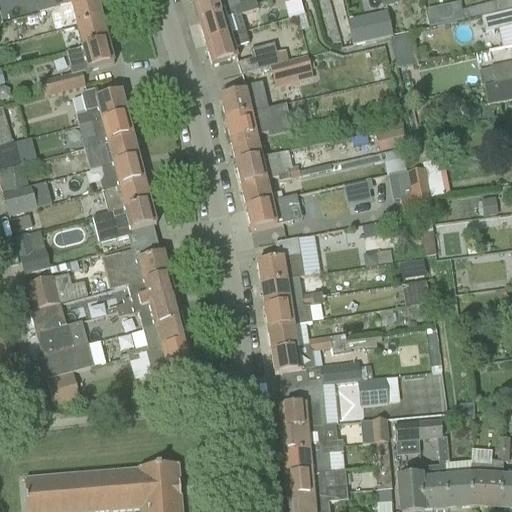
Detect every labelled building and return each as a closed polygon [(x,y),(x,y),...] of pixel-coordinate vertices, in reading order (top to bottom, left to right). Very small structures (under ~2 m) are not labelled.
[(49,0),(53,12),(95,1),(95,0),(49,0)] [(235,0),(204,0),(191,4),(198,26),(223,18),(235,14),(236,20),(246,17),(244,7),(238,9),(235,0)] [(381,0),(383,9),(396,6),(394,0),(381,0)] [(511,0),(461,13),(464,23),(511,10),(511,0)] [(63,28),(42,33),(45,44),(65,38),(64,33),(74,30),(101,23),(95,1),(53,12),(53,13),(58,11),(63,28)] [(254,4),(244,7),(246,17),(256,14),(254,4)] [(459,6),(450,7),(454,25),(462,23),(459,6)] [(511,13),(481,21),(485,36),(511,28),(511,13)] [(386,16),(346,25),(352,49),(391,40),(386,16)] [(223,18),(198,26),(204,48),(229,40),(223,18)] [(107,45),(101,23),(74,30),(80,52),(107,45)] [(245,36),(229,40),(204,48),(211,70),(236,63),(233,52),(248,48),(245,36)] [(397,72),(416,67),(409,37),(390,42),(397,72)] [(107,45),(80,52),(65,56),(70,77),(38,86),(43,101),(84,91),(80,76),(113,68),(107,45)] [(236,67),(239,76),(240,79),(241,78),(268,70),(269,72),(288,67),(288,66),(285,54),(275,57),(273,48),(252,54),(249,54),(252,62),(236,67)] [(288,67),(269,72),(275,92),(311,82),(309,74),(306,63),(305,61),(288,66),(288,67)] [(511,66),(488,71),(492,88),(511,84),(511,66)] [(511,84),(492,88),(492,89),(484,91),(487,109),(511,104),(511,84)] [(261,87),(258,87),(242,91),(243,95),(219,100),(224,123),(250,117),(263,114),(263,113),(266,112),(267,112),(261,87)] [(126,118),(120,95),(95,101),(93,93),(80,97),(85,117),(74,119),(77,130),(100,125),(126,118)] [(285,108),(267,112),(266,112),(268,120),(286,115),(285,108)] [(0,111),(0,151),(12,149),(1,111),(0,111)] [(250,117),(224,123),(229,146),(255,140),(255,139),(267,136),(268,142),(279,140),(276,129),(267,131),(263,114),(250,117)] [(132,140),(126,118),(100,125),(103,136),(92,139),(95,150),(132,140)] [(287,127),(276,129),(279,140),(289,137),(287,127)] [(379,155),(406,149),(402,132),(375,138),(379,155)] [(137,162),(132,140),(95,150),(83,153),(88,175),(100,172),(137,162)] [(260,162),(255,140),(229,146),(234,168),(260,162)] [(12,149),(0,151),(0,174),(22,169),(22,168),(26,167),(20,146),(12,149)] [(260,162),(234,168),(239,190),(265,184),(277,181),(278,187),(289,184),(286,174),(281,175),(277,158),(260,162)] [(137,162),(100,172),(103,182),(99,187),(101,195),(143,184),(137,162)] [(405,177),(402,163),(386,166),(383,166),(386,181),(387,181),(405,177)] [(28,191),(22,169),(0,174),(0,186),(3,198),(28,191)] [(286,174),(289,184),(299,182),(297,172),(286,174)] [(430,218),(422,175),(408,178),(412,202),(400,204),(403,222),(430,218)] [(143,184),(101,195),(107,217),(149,207),(143,184)] [(270,207),(265,184),(239,190),(245,213),(270,207)] [(369,186),(342,192),(346,210),(369,204),(367,195),(366,191),(370,190),(369,186)] [(28,191),(3,198),(8,220),(40,212),(34,190),(28,191)] [(270,207),(245,213),(250,235),(276,230),(290,226),(287,213),(297,211),(294,201),(270,207)] [(494,201),(480,203),(482,221),(497,219),(494,201)] [(149,207),(107,217),(114,244),(132,239),(131,236),(155,229),(149,207)] [(9,225),(13,237),(31,231),(28,219),(9,225)] [(28,238),(13,242),(23,279),(49,272),(44,252),(32,255),(28,238)] [(130,255),(118,258),(119,262),(118,262),(122,278),(126,280),(129,290),(168,279),(162,257),(133,264),(130,255)] [(375,257),(362,258),(363,263),(364,271),(376,269),(375,257)] [(299,259),(282,262),(256,266),(259,289),(285,285),(285,284),(298,283),(297,282),(303,281),(299,259)] [(65,268),(67,275),(90,268),(88,262),(65,268)] [(425,281),(422,264),(398,268),(401,284),(425,281)] [(64,279),(26,288),(32,315),(60,309),(71,306),(64,279)] [(122,305),(123,310),(115,312),(117,321),(127,319),(125,309),(136,307),(137,311),(174,302),(168,279),(129,290),(126,290),(129,303),(122,305)] [(285,284),(285,285),(259,289),(263,312),(301,306),(300,300),(298,283),(285,284)] [(426,294),(411,297),(413,310),(428,308),(426,294)] [(311,298),(313,309),(323,307),(322,297),(311,298)] [(313,309),(311,298),(300,300),(301,306),(302,310),(308,309),(313,309)] [(180,324),(174,302),(137,311),(136,307),(125,309),(127,319),(138,316),(142,334),(180,324)] [(302,310),(301,306),(263,312),(266,334),(293,330),(311,328),(308,309),(302,310)] [(29,316),(34,338),(65,330),(60,309),(32,315),(29,316)] [(180,324),(142,334),(147,351),(148,356),(160,353),(186,346),(180,324)] [(65,330),(34,338),(41,362),(72,353),(86,350),(87,349),(81,326),(66,330),(65,330)] [(296,353),(296,352),(293,330),(266,334),(270,357),(296,353)] [(0,385),(19,382),(8,332),(0,334),(0,385)] [(425,334),(430,371),(439,370),(434,333),(425,334)] [(329,342),(318,344),(320,354),(330,352),(329,342)] [(318,344),(308,345),(308,350),(309,355),(310,355),(320,354),(318,344)] [(192,369),(186,346),(160,353),(166,375),(192,369)] [(72,353),(41,362),(40,362),(46,384),(70,378),(92,372),(86,350),(72,353)] [(308,350),(296,352),(296,353),(270,357),(274,380),(305,375),(305,374),(313,372),(310,355),(309,355),(308,350)] [(147,351),(137,354),(139,363),(140,363),(139,358),(148,356),(147,351)] [(139,363),(137,354),(127,356),(129,366),(139,363)] [(357,368),(318,371),(319,389),(356,385),(358,385),(357,368)] [(70,378),(46,384),(53,409),(77,403),(70,378)] [(385,383),(358,385),(356,385),(358,411),(388,409),(385,383)] [(319,386),(309,387),(310,397),(320,396),(319,389),(319,386)] [(318,407),(304,409),(278,411),(280,435),(322,431),(322,430),(320,430),(318,407)] [(458,409),(459,424),(474,423),(472,407),(458,409)] [(372,447),(387,446),(385,424),(371,425),(372,447)] [(441,442),(440,426),(417,428),(418,444),(441,442)] [(418,444),(417,428),(393,430),(394,446),(418,444)] [(335,430),(322,431),(280,435),(282,457),(308,455),(320,454),(320,459),(332,458),(331,448),(336,447),(335,430)] [(447,454),(446,442),(436,443),(437,455),(447,454)] [(497,453),(508,454),(509,443),(498,442),(497,453)] [(336,447),(331,448),(332,458),(342,457),(342,451),(341,447),(336,447)] [(490,470),(470,469),(469,480),(471,510),(499,511),(501,482),(502,466),(507,466),(508,454),(497,453),(496,466),(490,465),(490,470)] [(447,454),(437,455),(438,470),(419,472),(421,511),(446,511),(444,483),(445,482),(443,466),(448,466),(447,454)] [(310,478),(308,455),(282,457),(284,480),(310,478)] [(469,480),(445,482),(444,483),(446,511),(450,511),(471,510),(469,480),(470,469),(469,468),(469,480)] [(180,511),(177,469),(137,472),(137,474),(23,483),(25,511),(180,511)] [(390,494),(390,488),(388,470),(375,471),(377,495),(390,494)] [(421,511),(419,472),(397,474),(399,495),(396,496),(397,509),(400,509),(400,511),(421,511)] [(332,476),(310,478),(284,480),(286,503),(325,499),(324,494),(323,484),(333,483),(332,476)] [(511,511),(511,482),(501,482),(499,511),(511,511)] [(335,493),(336,504),(347,503),(346,492),(335,493)] [(325,499),(286,503),(286,511),(326,511),(326,505),(336,504),(335,493),(324,494),(325,499)] [(391,507),(390,494),(377,495),(378,508),(391,507)]
